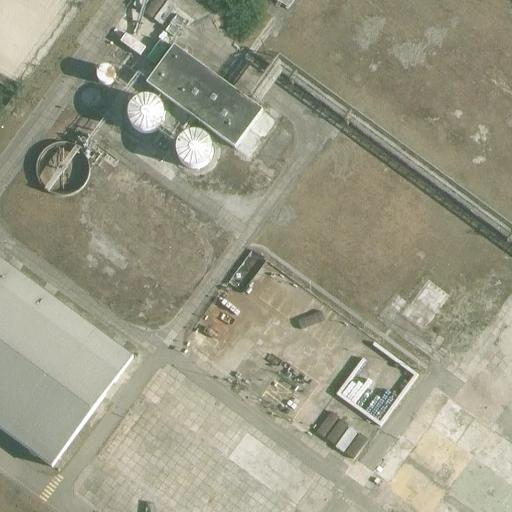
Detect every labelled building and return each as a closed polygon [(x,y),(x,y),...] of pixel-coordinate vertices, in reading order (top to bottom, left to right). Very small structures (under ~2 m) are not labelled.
[(142,0),(127,0),(117,21),(141,32),(152,9),(141,3),(142,0)] [(183,19),(189,7),(174,0),(168,0),(164,10),(183,19)] [(130,41),(117,44),(120,57),(133,54),(130,41)] [(235,150),(262,113),(242,98),(172,47),(144,84),(235,150)] [(103,80),(119,77),(116,61),(100,64),(103,80)] [(168,131),(168,127),(167,119),(162,111),(156,106),(152,105),(147,104),(140,105),(138,106),(131,110),(129,112),(126,117),(124,122),(124,126),(125,134),(127,138),(129,141),(133,145),(137,147),(144,149),(149,149),(154,148),(159,145),(162,143),(165,138),(167,135),(168,131)] [(269,163),(292,129),(280,121),(257,155),(269,163)] [(214,163),(215,159),(214,155),(213,151),(209,144),(206,141),(201,138),(193,137),(184,138),(177,142),(172,149),(170,154),(170,159),(171,167),(173,171),(176,174),(179,177),(182,179),(186,181),(191,182),(197,181),(201,180),(208,175),(210,173),(213,168),(214,163)] [(88,178),(88,173),(88,169),(87,165),(85,161),(82,157),(76,153),(68,151),(63,151),(58,152),(54,154),(51,157),(48,159),(46,164),(44,168),(44,172),(44,176),(45,181),(47,185),(49,188),(56,193),(61,195),(65,195),(69,195),(75,194),(82,189),(85,186),(87,182),(88,178)] [(89,220),(129,220),(129,177),(88,177),(89,220)] [(92,231),(85,242),(122,267),(129,256),(92,231)] [(0,431),(51,469),(117,379),(131,359),(0,263),(0,431)] [(428,277),(417,294),(435,305),(446,289),(428,277)] [(183,341),(192,347),(210,322),(201,316),(183,341)] [(288,347),(276,363),(291,373),(303,357),(288,347)] [(93,469),(162,511),(288,511),(317,467),(157,367),(93,469)] [(448,470),(493,466),(432,419),(404,456),(388,444),(378,458),(380,477),(417,506),(425,505),(434,511),(503,511),(493,504),(504,491),(455,496),(456,511),(445,511),(444,497),(434,489),(448,470)]
